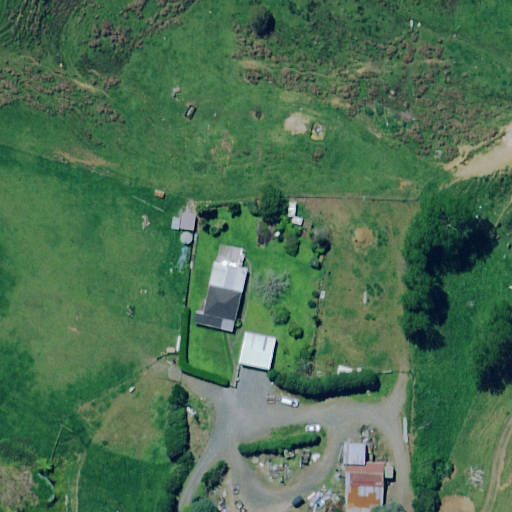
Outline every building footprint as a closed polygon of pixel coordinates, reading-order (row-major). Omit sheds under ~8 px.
[(144,212),(134,209),(130,222),(139,225),(144,212)] [(193,212),(179,212),(180,228),(193,228),(193,212)] [(308,215),(291,215),(291,232),(308,232),(308,215)] [(246,251),(220,245),(204,314),(197,312),(195,323),(233,332),(247,270),(241,269),(246,251)] [(327,249),(311,249),(312,262),(327,262),(327,249)] [(316,328),(327,329),(329,308),(317,308),(316,328)] [(327,329),(316,328),(315,360),(326,360),(327,329)] [(275,373),(241,365),(234,392),(268,401),(275,373)] [(366,445),(345,445),(345,464),(346,464),(345,511),(365,511),(382,511),(382,478),(393,478),(393,464),(366,464),(366,445)]
